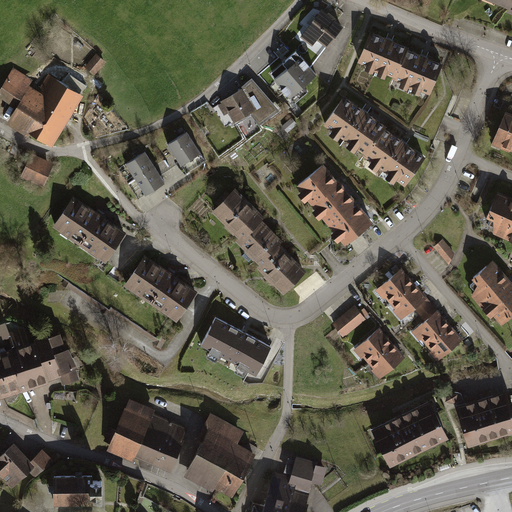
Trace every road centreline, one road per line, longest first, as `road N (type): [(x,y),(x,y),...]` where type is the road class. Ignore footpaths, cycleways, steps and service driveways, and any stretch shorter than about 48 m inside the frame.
road 1 (residential): [(304,0),(217,87),(138,132),(83,151),(51,149),(0,128)]
road 2 (residential): [(397,237),(305,312),(288,317),(263,312),(162,222)]
road 3 (residential): [(0,418),(147,475),(213,511)]
road 4 (unknown): [(63,295),(167,355),(219,272)]
road 5 (residential): [(499,55),(441,193),(397,237)]
road 6 (residential): [(397,237),(511,376)]
road 7 (residential): [(499,55),(355,0)]
road 8 (secondary): [(511,477),(382,511)]
